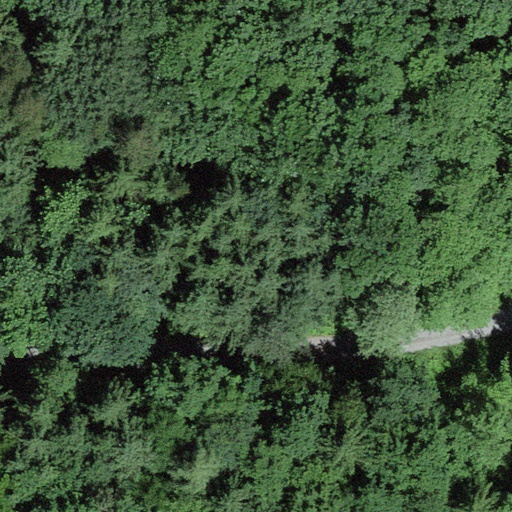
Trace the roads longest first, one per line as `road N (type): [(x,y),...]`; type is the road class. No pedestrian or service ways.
road 1 (track): [(511,315),(462,329),(160,360),(0,359)]
road 2 (track): [(511,171),(266,0)]
